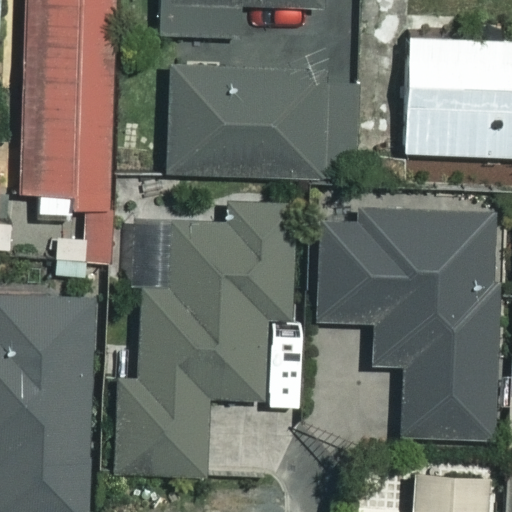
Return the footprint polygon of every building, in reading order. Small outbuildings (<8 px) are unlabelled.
[(28,0),(23,187),(39,187),(38,212),(74,213),(75,203),(89,204),(88,256),(111,256),(118,0),(28,0)] [(294,0),(309,0),(167,0),(167,31),(233,32),(233,0),(294,0)] [(511,36),(400,33),(397,148),(416,148),(415,184),(511,186),(511,36)] [(346,172),(347,60),(164,57),(162,169),(346,172)] [(0,240),(12,241),(13,217),(0,216),(0,210),(9,211),(11,187),(0,186),(0,162),(0,160),(0,159),(0,240)] [(487,432),(483,209),(312,211),(313,317),(364,316),(365,362),(393,361),(394,434),(487,432)] [(284,313),(281,213),(163,217),(165,282),(133,284),(136,376),(110,377),(113,470),(199,467),(197,397),(259,395),(256,314),(284,313)] [(82,511),(86,290),(0,288),(0,511),(82,511)] [(484,511),(485,468),(406,467),(405,511),(393,511),(348,511),(347,511),(484,511)]
